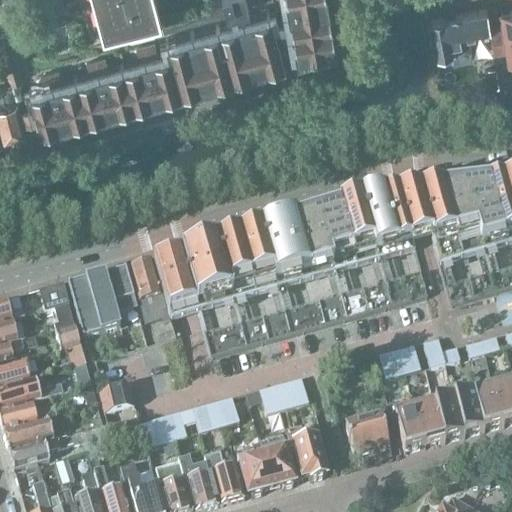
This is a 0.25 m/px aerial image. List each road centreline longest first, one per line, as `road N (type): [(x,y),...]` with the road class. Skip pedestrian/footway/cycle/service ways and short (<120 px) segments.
road 1 (tertiary): [(0,279),(399,167),(511,147)]
road 2 (residential): [(0,161),(348,60),(338,0)]
road 3 (residential): [(331,494),(511,445)]
